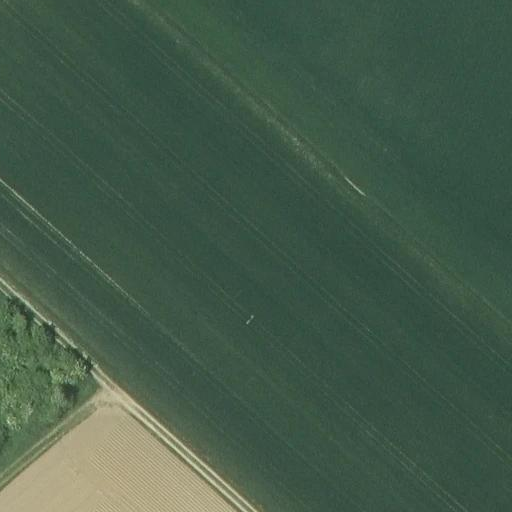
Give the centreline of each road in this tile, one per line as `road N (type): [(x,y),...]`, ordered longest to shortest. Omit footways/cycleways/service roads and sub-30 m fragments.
road 1 (track): [(246,511),(0,290)]
road 2 (track): [(0,477),(107,386)]
